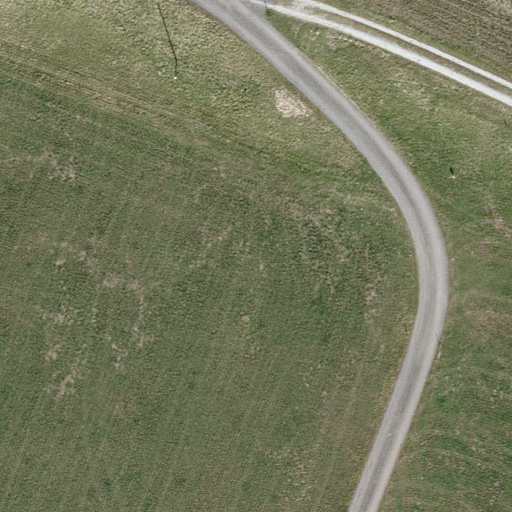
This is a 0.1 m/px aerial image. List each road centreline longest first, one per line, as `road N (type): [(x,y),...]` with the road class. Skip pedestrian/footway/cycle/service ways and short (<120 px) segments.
road 1 (track): [(239,0),(446,294),(369,511)]
road 2 (track): [(254,0),(511,103)]
